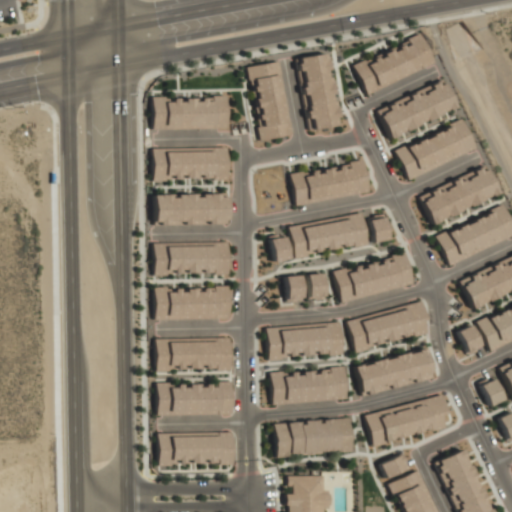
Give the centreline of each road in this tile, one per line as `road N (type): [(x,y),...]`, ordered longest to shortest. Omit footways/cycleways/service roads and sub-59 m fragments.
road 1 (secondary): [(64,0),(76,511)]
road 2 (secondary): [(127,511),(119,0)]
road 3 (tertiary): [(0,87),(459,0)]
road 4 (residential): [(357,115),(431,279),(456,381),(511,490)]
road 5 (residential): [(243,137),(252,511)]
road 6 (tertiary): [(235,0),(0,48)]
road 7 (residential): [(250,416),(356,408),(456,381)]
road 8 (residential): [(247,319),(338,311),(432,282)]
road 9 (residential): [(252,501),(76,499)]
road 10 (residential): [(245,221),(390,197)]
road 11 (residential): [(443,511),(418,452),(478,424)]
road 12 (residential): [(244,161),(364,134)]
